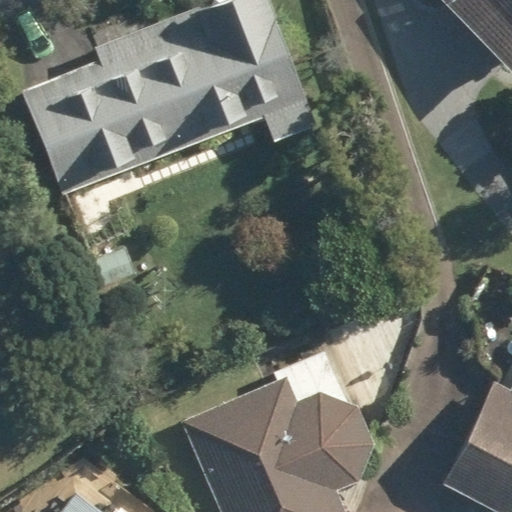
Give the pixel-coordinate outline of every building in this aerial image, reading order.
[(266,0),(196,0),(21,70),(68,188),(304,93),(266,0)] [(511,57),(511,0),(427,0),(495,73),(511,57)] [(272,371),(169,418),(211,511),(362,511),(360,507),(348,511),(336,511),(327,491),(329,490),(332,489),(335,487),(338,486),(340,484),(343,482),(345,480),(347,478),(349,476),(351,474),(353,471),(355,469),(356,466),(358,463),(359,460),(360,458),(361,455),(361,452),(362,449),(362,446),(362,442),(362,439),(361,436),(361,433),(360,430),(359,427),(358,425),(357,422),(356,419),(354,416),(352,414),(351,411),(349,409),(346,407),(344,405),(319,350),(272,371)] [(511,511),(511,367),(500,391),(484,383),(435,480),(499,511),(511,511)] [(120,511),(112,505),(105,511),(89,511),(69,493),(51,511),(120,511)]
